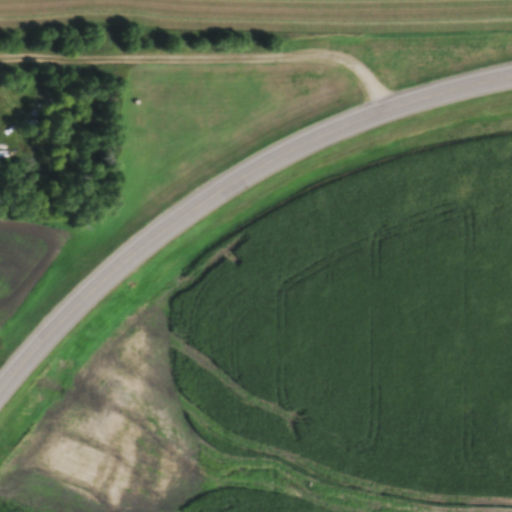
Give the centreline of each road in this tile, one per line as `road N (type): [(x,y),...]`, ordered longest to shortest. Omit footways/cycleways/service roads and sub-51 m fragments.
road 1 (secondary): [(0,405),(106,291),(164,242),(317,149)]
road 2 (secondary): [(317,149),(419,109),(511,86)]
